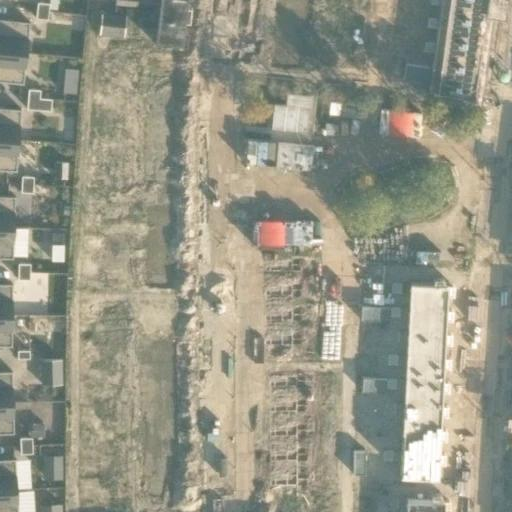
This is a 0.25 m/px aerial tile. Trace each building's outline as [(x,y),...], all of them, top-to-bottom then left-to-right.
[(49,0),(49,3),(48,9),(56,10),(57,0),(49,0)] [(139,0),(139,5),(157,7),(155,20),(193,24),(195,11),(201,12),(202,1),(196,1),(189,0),(139,0)] [(264,0),(264,5),(270,5),(269,19),(307,22),(308,9),(326,11),(327,0),(324,0),(264,0)] [(430,0),(429,5),(447,7),(446,20),(483,25),(485,12),(491,13),(493,2),(486,1),(475,0),(430,0)] [(331,1),(330,13),(358,15),(359,3),(331,1)] [(49,3),(37,2),(36,10),(48,11),(48,9),(49,3)] [(47,19),(48,11),(36,10),(35,18),(47,19)] [(101,14),(99,35),(124,37),(126,16),(101,14)] [(0,18),(0,49),(26,52),(29,21),(0,18)] [(138,18),(136,29),(154,31),(152,45),(190,49),(192,35),(198,36),(199,25),(193,24),(155,20),(138,18)] [(263,18),(262,29),(268,29),(267,43),(305,46),(306,33),(315,34),(316,23),(307,22),(269,19),(263,18)] [(428,18),(426,28),(444,31),(442,44),(480,49),(482,36),(488,37),(489,26),(483,25),(446,20),(428,18)] [(350,28),(348,50),(360,51),(362,29),(350,28)] [(405,38),(403,52),(422,55),(423,52),(424,46),(424,41),(405,38)] [(424,46),(423,52),(441,54),(439,68),(477,73),(478,60),(485,60),(486,50),(480,49),(442,44),(424,41),(424,46)] [(260,42),(259,52),(266,53),(264,68),(276,69),(302,71),(304,57),(321,59),(322,48),(305,46),(267,43),(260,42)] [(397,62),(399,50),(385,48),(383,59),(397,62)] [(0,81),(23,83),(26,52),(0,49),(0,81)] [(405,63),(403,77),(427,81),(427,77),(438,78),(436,92),(462,96),(462,97),(473,98),(475,83),(481,84),(483,74),(477,73),(439,68),(430,66),(430,67),(405,63)] [(97,65),(95,89),(108,90),(110,66),(97,65)] [(133,70),(133,81),(151,81),(151,94),(189,95),(189,82),(195,82),(195,71),(189,71),(189,70),(151,69),(151,70),(133,70)] [(65,80),(64,91),(76,92),(76,81),(65,80)] [(28,88),(27,96),(39,97),(40,89),(28,88)] [(273,104),(271,128),(307,132),(309,108),(311,95),(286,93),(285,105),(273,104)] [(133,94),(132,105),(150,105),(150,118),(188,119),(188,106),(195,106),(195,95),(189,95),(151,94),(133,94)] [(51,98),(39,97),(27,96),(26,108),(50,110),(51,98)] [(0,107),(0,138),(18,140),(21,109),(0,107)] [(132,118),(132,129),(150,129),(149,141),(188,143),(188,130),(194,130),(194,119),(188,119),(150,118),(132,118)] [(0,169),(16,171),(18,140),(0,138),(0,169)] [(132,142),(131,153),(149,153),(149,166),(187,167),(188,154),(194,154),(194,143),(188,143),(149,141),(149,143),(132,142)] [(100,142),(99,155),(124,156),(123,142),(100,142)] [(55,162),(55,177),(67,177),(67,162),(55,162)] [(131,166),(131,177),(149,177),(148,190),(187,191),(187,178),(193,178),(193,167),(187,167),(149,166),(131,166)] [(33,176),(21,175),(21,183),(33,184),(33,176)] [(33,192),(33,184),(21,183),(20,191),(33,192)] [(131,190),(131,201),(148,201),(148,214),(186,215),(187,202),(193,202),(193,191),(187,191),(148,190),(131,190)] [(0,195),(0,226),(14,227),(15,196),(0,195)] [(130,214),(130,225),(148,225),(148,238),(186,239),(186,226),(192,226),(192,215),(186,215),(148,214),(130,214)] [(0,257),(12,258),(14,227),(0,226),(0,257)] [(130,238),(130,249),(147,249),(147,263),(185,263),(186,250),(192,250),(192,239),(186,239),(148,238),(130,238)] [(62,260),(62,249),(50,248),(50,260),(62,260)] [(257,257),(257,284),(297,284),(297,280),(297,267),(306,267),(306,264),(306,255),(296,255),(296,257),(280,257),(274,257),(257,257)] [(309,255),(309,267),(331,267),(331,255),(309,255)] [(129,262),(129,273),(147,273),(147,287),(185,288),(185,273),(191,274),(191,263),(185,263),(147,263),(129,262)] [(18,263),(18,271),(30,271),(30,263),(18,263)] [(29,279),(30,271),(18,271),(17,279),(29,279)] [(257,284),(257,309),(297,309),(297,306),(297,292),(306,292),(306,281),(297,280),(297,284),(257,284)] [(391,283),(391,293),(409,294),(408,308),(446,309),(447,296),(453,296),(453,286),(447,285),(447,284),(436,283),(436,284),(409,282),(409,284),(391,283)] [(0,283),(0,314),(12,314),(12,283),(0,283)] [(388,321),(389,307),(360,305),(360,320),(388,321)] [(129,308),(129,318),(146,318),(147,331),(185,331),(185,318),(191,318),(191,307),(185,307),(185,306),(146,307),(147,308),(129,308)] [(257,309),(257,333),(297,333),(297,331),(297,317),(315,317),(315,306),(297,306),(297,309),(257,309)] [(390,307),(390,317),(407,318),(407,332),(445,333),(445,320),(452,320),(452,310),(446,309),(408,308),(390,307)] [(0,345),(11,345),(12,314),(0,314),(0,345)] [(147,331),(147,355),(185,355),(185,342),(191,342),(191,331),(185,331),(147,331)] [(257,333),(257,360),(297,360),(297,342),(315,342),(315,331),(297,331),(297,333),(257,333)] [(398,331),(397,342),(406,342),(405,355),(444,357),(444,344),(450,344),(451,334),(445,333),(407,332),(398,331)] [(29,350),(17,350),(17,358),(29,358),(29,350)] [(384,368),(384,354),(360,353),(360,367),(384,368)] [(388,354),(387,365),(405,366),(404,380),(442,381),(443,368),(449,368),(450,358),(444,357),(405,355),(388,354)] [(129,356),(129,366),(147,366),(147,379),(185,379),(185,366),(191,366),(191,355),(185,355),(147,355),(129,356)] [(41,358),(41,384),(61,384),(61,358),(41,358)] [(258,374),(258,400),(298,400),(298,396),(298,381),(339,381),(338,369),(315,369),(315,371),(296,371),(296,374),(258,374)] [(0,370),(0,402),(13,402),(12,371),(0,370)] [(98,379),(99,395),(126,393),(125,377),(98,379)] [(385,393),(386,378),(362,377),(361,391),(385,393)] [(138,380),(138,390),(147,390),(147,403),(185,403),(185,390),(191,390),(191,379),(185,379),(147,379),(138,380)] [(386,379),(386,389),(404,390),(403,404),(441,405),(442,392),(448,392),(449,382),(442,381),(404,380),(386,379)] [(258,400),(258,425),(298,425),(298,421),(298,408),(316,408),(315,396),(298,396),(298,400),(258,400)] [(364,399),(363,434),(387,435),(388,399),(364,399)] [(0,433),(13,433),(13,402),(0,402),(0,433)] [(147,403),(147,427),(185,427),(185,414),(192,414),(191,403),(185,403),(147,403)] [(394,403),(394,414),(403,414),(402,427),(440,429),(441,416),(447,416),(447,406),(441,405),(403,404),(394,403)] [(258,425),(258,449),(298,449),(298,446),(298,433),(307,433),(307,421),(298,421),(298,425),(258,425)] [(42,422),(31,422),(32,436),(43,436),(42,422)] [(129,428),(129,438),(147,438),(147,451),(186,451),(185,438),(192,438),(191,427),(185,427),(147,427),(129,428)] [(402,427),(401,451),(439,453),(439,440),(445,440),(446,430),(440,429),(402,427)] [(19,437),(20,445),(32,445),(31,437),(19,437)] [(32,453),(32,445),(20,445),(20,453),(32,453)] [(258,449),(258,475),(298,475),(298,472),(298,458),(307,458),(307,446),(298,446),(298,449),(258,449)] [(353,474),(365,474),(365,450),(353,450),(353,474)] [(383,450),(382,461),(400,462),(399,476),(437,478),(438,464),(444,464),(445,454),(439,453),(401,451),(383,450)] [(129,451),(130,462),(147,462),(147,476),(186,475),(185,462),(192,462),(192,451),(186,451),(147,451),(129,451)] [(44,456),(44,478),(61,478),(61,456),(44,456)] [(0,458),(0,490),(17,490),(15,458),(0,458)] [(258,475),(259,500),(298,500),(298,497),(298,483),(307,483),(307,472),(298,472),(298,475),(258,475)] [(121,488),(121,475),(96,475),(96,488),(121,488)] [(130,476),(130,486),(147,486),(148,499),(186,499),(186,486),(192,486),(192,475),(186,475),(147,476),(130,476)] [(0,511),(17,511),(17,490),(0,490),(0,511)] [(259,500),(258,511),(298,511),(298,509),(307,509),(307,497),(298,497),(298,500),(259,500)] [(397,499),(396,510),(405,510),(405,511),(443,511),(449,511),(450,501),(443,500),(444,500),(406,498),(406,499),(397,499)] [(130,499),(130,510),(148,510),(147,511),(185,511),(186,510),(192,510),(192,499),(186,499),(148,499),(130,499)]
